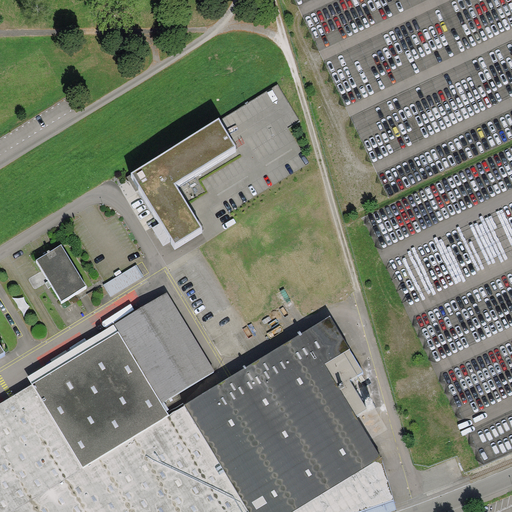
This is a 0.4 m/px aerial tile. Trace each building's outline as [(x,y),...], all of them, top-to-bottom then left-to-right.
[(138,189),(175,249),(201,232),(175,190),(236,153),(219,125),(132,180),(138,189)] [(61,247),(36,262),(62,303),(87,288),(61,247)] [(137,265),(104,286),(111,297),(144,276),(137,265)] [(167,295),(114,326),(163,406),(214,372),(167,295)] [(330,319),(184,408),(247,511),(364,511),(394,502),(381,459),(355,417),(366,411),(350,382),(364,374),(330,319)] [(163,406),(114,326),(28,377),(33,385),(0,405),(0,511),(247,511),(184,408),(170,417),(163,406)]
